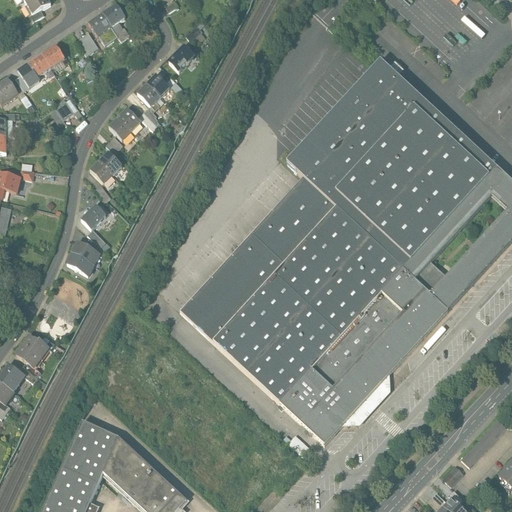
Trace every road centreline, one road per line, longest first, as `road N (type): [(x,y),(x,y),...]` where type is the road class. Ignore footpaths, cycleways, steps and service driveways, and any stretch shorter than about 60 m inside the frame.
road 1 (residential): [(0,356),(51,273),(92,128),(166,44),(144,0)]
road 2 (secondary): [(386,511),(511,376)]
